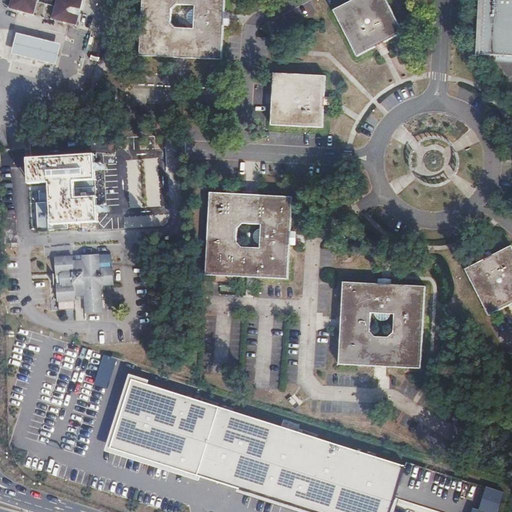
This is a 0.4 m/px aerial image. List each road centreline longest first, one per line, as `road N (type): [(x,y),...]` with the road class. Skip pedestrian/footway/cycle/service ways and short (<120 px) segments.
road 1 (unclassified): [(434,101),(386,123),(374,157),(385,195),(417,218),(457,216),(487,189),(492,149),(472,115)]
road 2 (unknown): [(24,239),(29,297),(41,312),(89,324),(125,314),(132,288),(122,160)]
